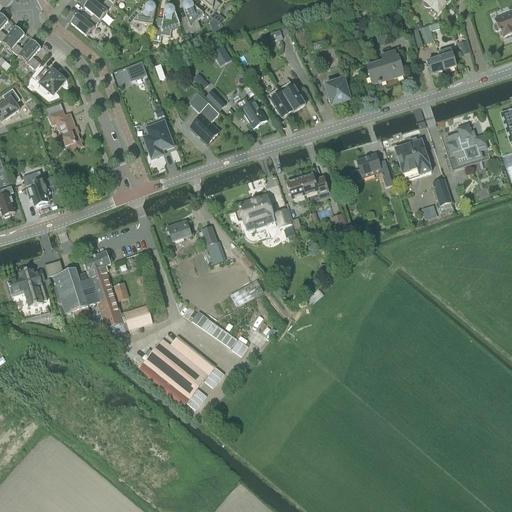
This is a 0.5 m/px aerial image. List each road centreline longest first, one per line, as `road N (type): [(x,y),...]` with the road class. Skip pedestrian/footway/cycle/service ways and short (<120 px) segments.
road 1 (tertiary): [(134,196),(486,80)]
road 2 (tertiary): [(134,196),(87,72),(27,17)]
road 3 (tertiary): [(0,241),(134,196)]
